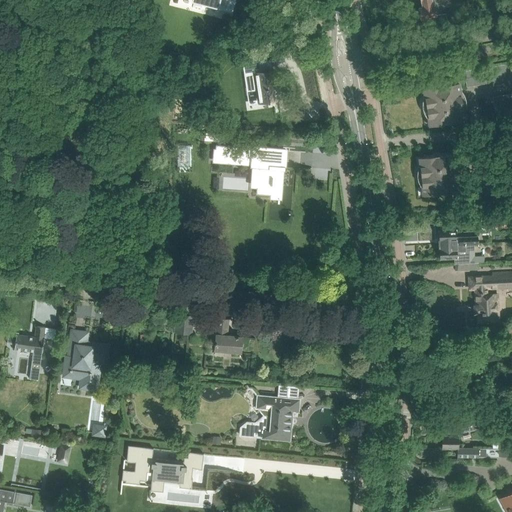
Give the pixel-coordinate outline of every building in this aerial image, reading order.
[(420,0),(422,7),(418,8),(420,19),(437,16),(435,5),(433,6),(432,0),(420,0)] [(261,61),(242,63),(244,76),(249,76),(251,90),(255,90),(258,89),(259,101),(269,100),(278,99),(274,71),(272,72),(262,73),(261,61)] [(511,63),(464,71),(466,81),(467,87),(511,79),(511,63)] [(433,65),(420,67),(421,74),(434,72),(433,65)] [(428,88),(422,89),(423,97),(423,98),(422,102),(422,105),(423,108),(424,111),(425,114),(427,117),(428,125),(434,124),(444,122),(465,119),(464,112),(464,111),(465,107),(465,104),(465,100),(465,97),(464,93),(462,90),(460,87),(459,83),(428,88)] [(511,93),(493,97),(495,112),(511,109),(511,93)] [(205,132),(204,140),(219,141),(219,134),(205,132)] [(215,156),(214,160),(258,164),(258,168),(259,168),(258,188),(257,188),(256,194),(270,195),(270,191),(280,191),(281,186),(280,185),(281,169),(284,170),(285,170),(285,166),(284,166),(284,162),(285,158),(285,150),(282,150),(282,149),(270,149),(254,148),(234,146),(216,144),(215,148),(216,148),(215,156)] [(417,171),(417,174),(417,177),(418,180),(419,183),(421,186),(427,186),(428,193),(438,192),(459,190),(458,182),(459,180),(460,176),(460,172),(460,168),(459,165),(457,161),(456,160),(455,154),(434,156),(424,157),(418,158),(419,166),(418,167),(417,171)] [(221,189),(248,190),(248,175),(222,174),(221,189)] [(456,229),(439,230),(439,244),(474,243),(478,243),(478,235),(456,236),(456,229)] [(474,243),(439,244),(440,258),(455,257),(455,263),(474,263),(478,262),(484,262),(484,256),(474,256),(474,250),(474,243)] [(511,270),(489,272),(490,276),(469,277),(470,289),(477,288),(477,294),(475,294),(476,306),(477,306),(478,321),(500,320),(499,294),(488,295),(487,289),(511,287),(511,270)] [(175,332),(191,334),(193,316),(177,315),(175,332)] [(228,320),(215,318),(214,326),(217,326),(215,350),(241,352),(241,347),(242,337),(238,337),(238,336),(227,335),(228,320)] [(14,349),(33,351),(29,379),(38,380),(45,327),(36,326),(35,337),(17,334),(17,333),(19,333),(9,331),(7,343),(15,344),(14,349)] [(98,392),(99,385),(97,385),(97,381),(98,381),(101,361),(107,362),(109,345),(93,342),(92,345),(86,344),(88,332),(72,330),(68,356),(66,356),(64,371),(62,371),(62,377),(80,380),(78,389),(98,392)] [(144,383),(160,384),(160,374),(145,373),(144,383)] [(300,399),(258,395),(257,408),(263,415),(255,422),(247,421),(240,427),(239,435),(264,437),(289,439),(290,424),(291,424),(293,411),(298,411),(300,399)] [(442,436),(442,448),(458,448),(458,434),(473,430),(486,426),(483,415),(470,419),(448,425),(447,434),(450,434),(450,436),(442,436)] [(93,424),(92,436),(106,437),(107,426),(93,424)] [(213,436),(212,443),(220,444),(221,436),(213,436)] [(511,441),(505,441),(499,441),(499,445),(499,455),(511,455),(511,441)] [(60,443),(57,460),(67,462),(70,445),(60,443)] [(120,467),(119,478),(124,478),(124,480),(138,481),(138,478),(149,479),(148,488),(160,489),(162,475),(177,476),(176,484),(189,485),(190,477),(189,476),(190,466),(188,465),(188,462),(199,463),(200,452),(192,451),(192,456),(181,455),(180,460),(149,457),(150,447),(125,445),(123,460),(133,461),(132,469),(120,467)] [(458,448),(457,456),(478,457),(478,456),(486,456),(486,448),(478,448),(475,448),(466,448),(458,448)] [(508,495),(501,499),(505,507),(511,503),(511,504),(511,481),(511,482),(511,483),(511,491),(509,493),(508,495)] [(9,490),(7,502),(13,503),(30,507),(32,495),(15,492),(9,490)]
